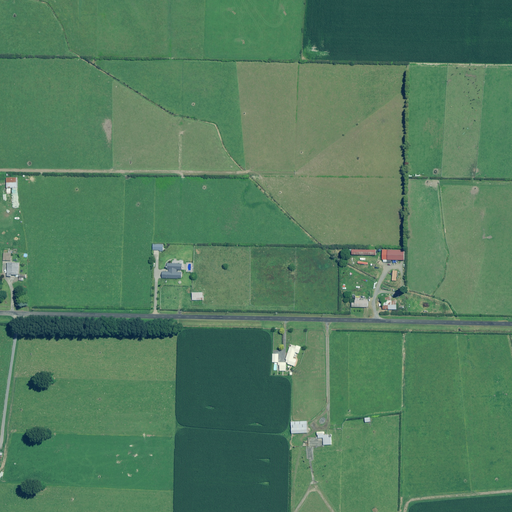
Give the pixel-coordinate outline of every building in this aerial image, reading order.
[(17,188),(17,178),(7,178),(7,188),(17,188)] [(404,260),(405,250),(383,250),(382,260),(396,260),(396,261),(398,261),(398,260),(404,260)] [(18,275),(19,263),(8,263),(7,276),(11,277),(12,275),(18,275)] [(169,266),(169,263),(166,263),(166,266),(159,266),(159,275),(170,276),(170,268),(169,268),(169,266)] [(365,299),(365,297),(355,297),(355,303),(352,303),(352,307),(368,308),(368,299),(365,299)] [(397,310),(397,301),(383,301),(383,309),(397,310)] [(295,352),(297,353),(299,354),(301,347),(297,346),(296,347),(292,345),(291,347),(290,347),(286,359),(287,360),(286,362),(288,363),(287,364),(294,366),(297,360),(293,359),(294,357),(295,357),(296,354),(295,354),(295,352)] [(307,433),(307,421),(291,422),(291,434),(307,433)] [(324,435),(324,432),(317,432),(317,435),(318,435),(318,438),(323,438),(324,445),(331,445),(331,438),(328,438),(328,435),(324,435)]
